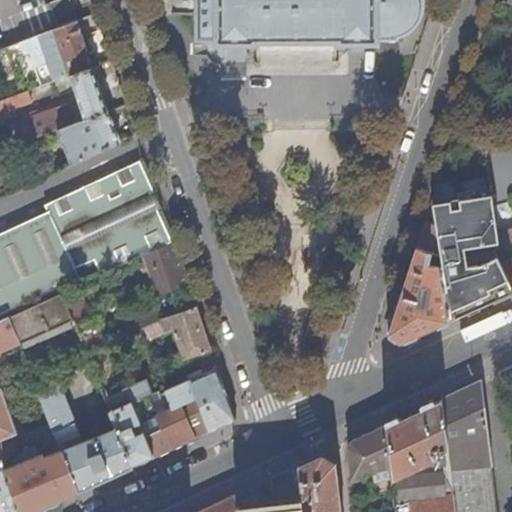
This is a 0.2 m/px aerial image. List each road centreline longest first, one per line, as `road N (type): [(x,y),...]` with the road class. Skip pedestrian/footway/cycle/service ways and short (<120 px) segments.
road 1 (residential): [(117,0),(276,441)]
road 2 (residential): [(477,0),(359,342),(354,405)]
road 3 (secondary): [(511,329),(354,405)]
road 4 (secondary): [(276,441),(125,511)]
